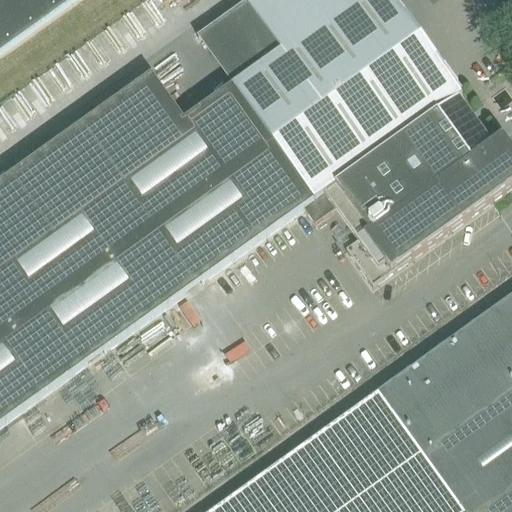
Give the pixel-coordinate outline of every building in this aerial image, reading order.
[(35,163),(0,188),(0,430),(150,323),(311,208),(459,102),(463,100),(391,0),(255,0),(246,7),(197,42),(232,91),(185,125),(152,79),(35,163)] [(0,0),(0,56),(78,0),(0,0)] [(459,102),(311,208),(321,223),(341,209),(364,241),(346,254),(372,291),(511,191),(511,154),(503,142),(493,149),(459,102)] [(511,511),(511,299),(379,395),(216,511),(511,511)] [(65,455),(55,463),(71,482),(81,474),(65,455)] [(43,477),(35,484),(47,498),(55,491),(43,477)] [(87,491),(79,497),(89,511),(98,505),(87,491)]
